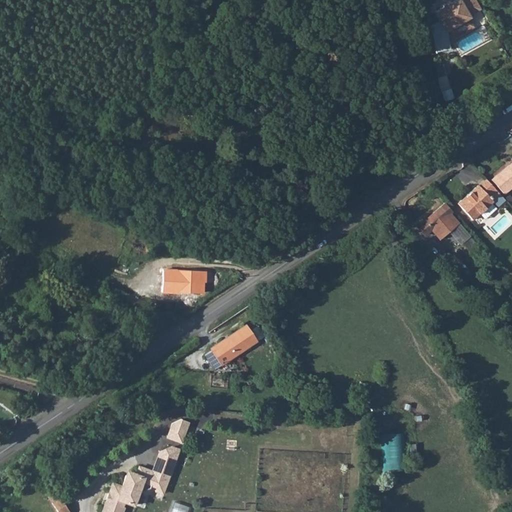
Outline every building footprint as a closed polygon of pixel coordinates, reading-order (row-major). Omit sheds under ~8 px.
[(439,18),(429,23),(435,49),(449,45),(444,26),(469,13),(468,11),(479,5),(476,0),(444,0),(441,2),(442,4),(434,8),(439,18)] [(490,159),(500,173),(507,167),(500,158),(497,159),(494,156),(490,159)] [(511,163),(507,167),(500,173),(494,178),(502,189),(507,185),(509,188),(511,185),(511,156),(511,158),(511,163)] [(498,208),(506,201),(500,194),(488,179),(480,186),(480,185),(459,203),(473,220),(493,202),(498,208)] [(444,203),(416,226),(423,234),(431,229),(439,239),(458,224),(450,213),(451,212),(444,203)] [(492,203),(481,213),(486,219),(497,209),(492,203)] [(164,286),(164,293),(177,294),(177,293),(192,294),(192,297),(196,297),(196,294),(200,294),(201,270),(165,268),(164,286)] [(211,352),(205,357),(214,370),(255,343),(244,327),(211,350),(211,352)] [(189,420),(182,417),(173,422),(168,435),(182,440),(189,420)] [(382,433),(385,472),(408,469),(404,431),(382,433)] [(167,483),(178,452),(173,450),(175,446),(172,445),(160,450),(153,469),(140,465),(137,472),(133,471),(127,474),(123,485),(114,481),(102,511),(122,511),(125,505),(124,505),(125,500),(135,503),(140,489),(143,490),(151,486),(152,483),(158,486),(160,480),(167,483)] [(157,489),(164,492),(167,483),(160,480),(158,486),(157,489)] [(60,511),(69,511),(72,511),(62,496),(54,502),(60,511)]
